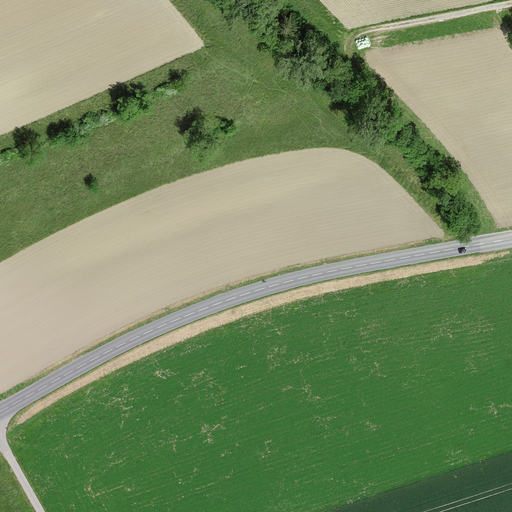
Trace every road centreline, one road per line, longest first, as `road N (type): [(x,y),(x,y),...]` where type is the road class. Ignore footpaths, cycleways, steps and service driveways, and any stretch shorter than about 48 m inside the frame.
road 1 (secondary): [(0,410),(189,312),(290,279),(511,239)]
road 2 (track): [(511,3),(355,33),(355,61)]
